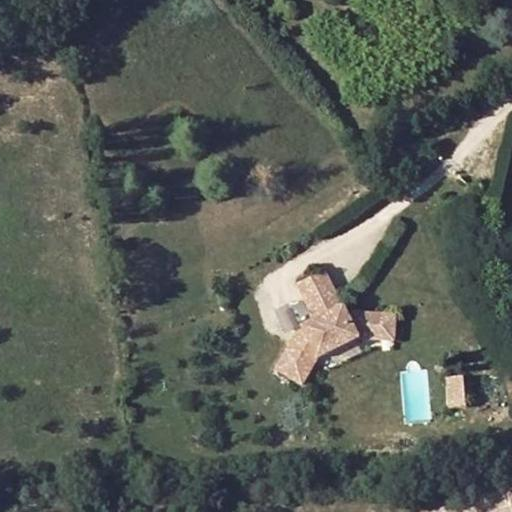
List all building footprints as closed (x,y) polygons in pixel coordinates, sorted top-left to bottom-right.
[(381,341),(382,316),(354,315),(346,318),(325,272),(298,285),(315,322),(301,328),(302,331),(296,333),(276,369),(302,384),(315,359),(356,341),(381,341)] [(393,342),(387,316),(382,316),(381,341),(393,342)] [(434,418),(431,367),(403,368),(406,420),(434,418)] [(446,381),(449,410),(465,409),(462,379),(446,381)] [(500,511),(499,511),(511,511),(511,491),(507,492),(511,508),(500,511)]
